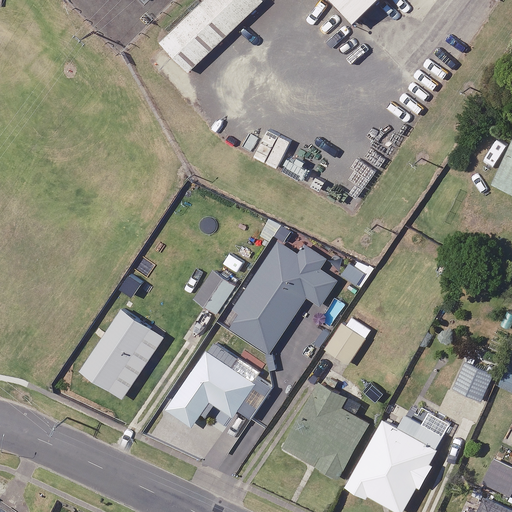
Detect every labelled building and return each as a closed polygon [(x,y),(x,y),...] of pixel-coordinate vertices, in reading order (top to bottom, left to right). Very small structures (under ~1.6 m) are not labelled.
[(266,0),(207,0),(165,41),(194,71),(266,0)] [(359,0),(303,0),(329,28),(359,0)] [(511,119),(475,194),(504,208),(511,191),(511,119)] [(302,255),(280,241),(238,307),(247,312),(235,330),(272,354),(310,295),(324,304),(340,280),(322,268),(327,260),(307,247),(302,255)] [(369,272),(353,262),(346,273),(361,284),(369,272)] [(238,284),(217,269),(198,297),(219,311),(238,284)] [(375,330),(352,313),(329,346),(352,363),(375,330)] [(263,370),(218,340),(173,408),(197,424),(214,399),(239,416),(244,409),(255,416),(275,386),(260,376),(263,370)] [(496,375),(468,362),(457,386),(485,399),(496,375)] [(511,362),(502,383),(511,387),(511,362)] [(352,396),(325,381),(288,446),(342,476),(373,420),(346,405),(352,396)] [(420,485),(424,488),(438,463),(434,461),(455,423),(435,412),(428,424),(407,412),(403,418),(391,411),(350,486),(371,497),(374,493),(407,511),(420,485)] [(511,464),(497,458),(487,481),(511,493),(511,464)] [(511,511),(511,507),(489,497),(482,511),(511,511)]
